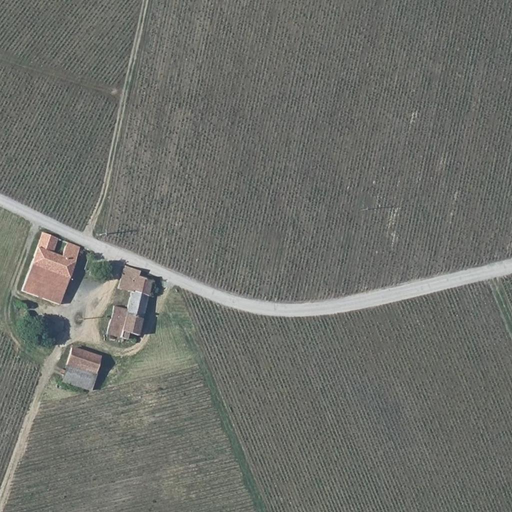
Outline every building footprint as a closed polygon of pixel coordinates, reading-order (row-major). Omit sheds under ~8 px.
[(35,329),(33,333),(53,340),(59,323),(40,315),(47,298),(53,301),(66,271),(71,273),(80,250),(67,244),(61,259),(53,256),(58,241),(46,236),(34,266),(40,268),(31,292),(27,291),(20,309),(28,312),(25,319),(20,318),(18,323),(35,329)] [(93,258),(90,267),(92,267),(90,273),(88,273),(88,281),(101,285),(103,279),(106,280),(109,272),(98,268),(101,260),(93,258)] [(88,297),(77,328),(87,332),(90,326),(132,342),(153,283),(140,278),(141,270),(126,264),(118,286),(130,290),(124,309),(88,297)] [(29,344),(49,352),(53,340),(33,333),(29,344)] [(66,361),(90,369),(95,354),(71,346),(66,361)]
